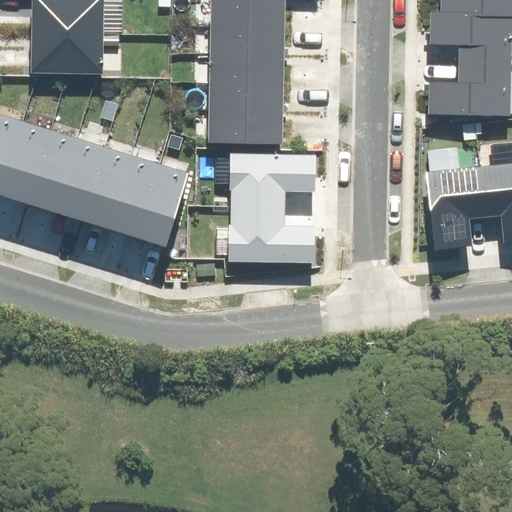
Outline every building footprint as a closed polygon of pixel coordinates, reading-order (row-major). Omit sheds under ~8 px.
[(103,29),(103,0),(34,0),(34,28),(103,29)] [(210,0),(211,22),(285,23),(285,0),(210,0)] [(511,0),(439,0),(439,10),(511,10),(511,0)] [(511,10),(439,10),(431,10),(430,39),(458,40),(458,60),(511,61),(511,38),(511,10)] [(211,22),(211,51),(285,51),(285,23),(211,22)] [(103,68),(103,29),(34,28),(33,67),(103,68)] [(211,51),(210,79),(285,79),(285,51),(211,51)] [(511,61),(458,60),(458,76),(429,75),(428,109),(510,111),(511,61)] [(210,79),(210,107),(285,108),(285,79),(210,79)] [(0,187),(2,188),(25,116),(0,107),(0,187)] [(210,107),(210,136),(285,136),(285,108),(210,107)] [(2,188),(29,196),(52,125),(25,116),(2,188)] [(29,196),(56,205),(80,133),(52,125),(29,196)] [(56,205),(84,214),(107,142),(80,133),(56,205)] [(229,140),(223,244),(308,249),(310,215),(286,214),(288,178),(311,179),(312,144),(229,140)] [(84,214),(111,223),(134,151),(107,142),(84,214)] [(111,223),(138,232),(162,160),(134,151),(111,223)] [(511,234),(511,156),(478,160),(484,213),(501,211),(504,235),(511,234)] [(138,232),(166,241),(189,169),(162,160),(138,232)] [(484,213),(478,160),(428,166),(436,242),(471,239),(468,215),(484,213)]
